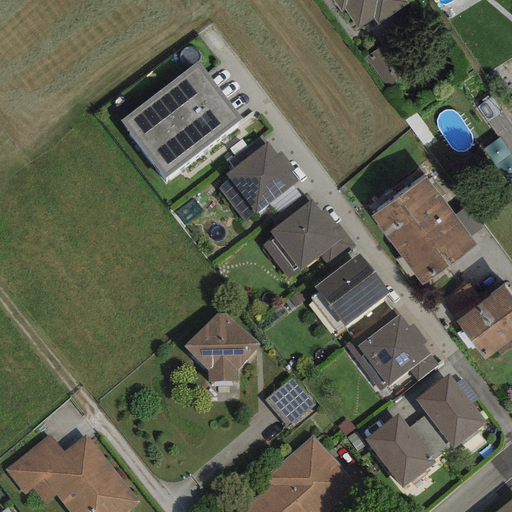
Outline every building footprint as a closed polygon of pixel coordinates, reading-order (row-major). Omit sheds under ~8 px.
[(404,0),(332,0),(341,12),(344,9),(358,30),(373,19),(378,26),(408,5),(404,0)] [(404,76),(382,44),(364,57),(386,89),(404,76)] [(241,119),(197,62),(170,83),(214,140),(241,119)] [(170,83),(146,101),(191,158),(214,140),(170,83)] [(191,158),(146,101),(121,121),(165,178),(191,158)] [(261,137),(227,161),(233,170),(225,176),(228,180),(218,188),(242,221),(253,214),(254,214),(298,182),(291,171),(293,170),(280,151),(276,154),(267,142),(266,143),(261,137)] [(475,246),(426,176),(371,216),(420,285),(475,246)] [(320,212),(305,193),(269,220),(274,227),(267,232),(272,238),(261,246),(287,279),(319,255),(328,267),(355,247),(337,223),(334,225),(323,210),(320,212)] [(389,293),(358,253),(314,287),(345,327),(389,293)] [(468,283),(443,300),(484,358),(495,349),(500,356),(511,347),(511,294),(504,283),(480,300),(468,283)] [(437,365),(394,307),(342,346),(377,393),(408,370),(416,380),(437,365)] [(225,314),(215,314),(182,347),(206,371),(206,382),(237,381),(237,369),(259,346),(225,314)] [(484,423),(447,374),(414,399),(426,414),(450,445),(452,448),(484,423)] [(313,405),(291,379),(263,402),(285,428),(313,405)] [(426,414),(407,428),(432,460),(450,445),(426,414)] [(407,428),(397,415),(364,440),(402,489),(435,463),(432,460),(407,428)] [(51,435),(5,471),(23,494),(32,487),(44,502),(55,494),(69,511),(125,511),(138,502),(86,435),(64,452),(51,435)] [(271,487),(240,511),(327,511),(356,488),(313,438),(264,478),(271,487)] [(511,511),(511,499),(496,511),(511,511)]
